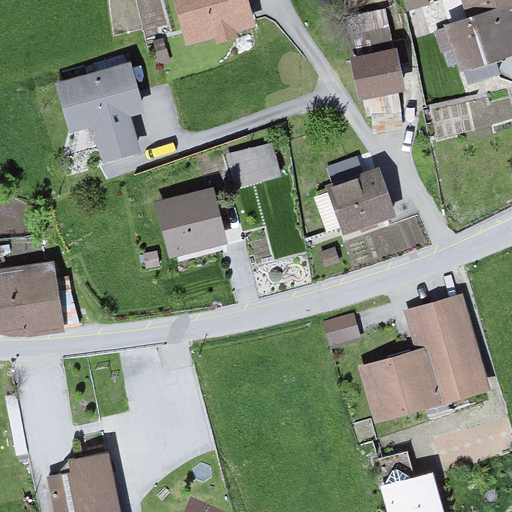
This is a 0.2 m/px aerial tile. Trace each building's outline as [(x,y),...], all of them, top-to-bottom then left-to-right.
[(246,0),(170,0),(183,45),(254,25),(246,0)] [(511,0),(463,0),(467,13),(446,19),(460,67),(511,52),(511,0)] [(374,38),(393,37),(392,19),(373,19),(374,38)] [(358,96),(406,86),(397,42),(349,52),(358,96)] [(129,62),(58,83),(72,130),(92,124),(103,161),(138,151),(126,113),(143,108),(129,62)] [(227,154),(238,184),(279,169),(268,139),(227,154)] [(372,168),(316,187),(335,240),(391,220),(372,168)] [(204,186),(144,200),(158,256),(217,242),(204,186)] [(58,275),(0,274),(0,322),(58,322),(58,275)] [(349,364),(366,421),(481,386),(451,288),(390,306),(403,347),(349,364)] [(112,511),(103,455),(63,462),(65,472),(41,476),(46,511),(112,511)] [(435,511),(425,474),(373,488),(380,511),(435,511)]
